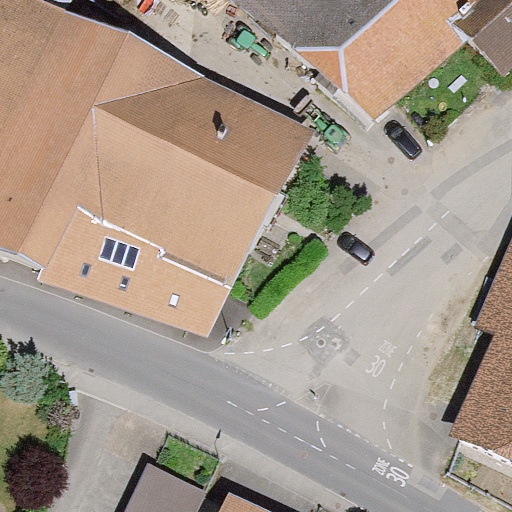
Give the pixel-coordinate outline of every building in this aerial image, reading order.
[(339,128),(60,0),(2,0),(0,4),(0,256),(216,344),(339,128)] [(511,0),(256,0),(390,132),(496,47),(511,64),(511,0)] [(511,282),(494,323),(507,329),(462,430),(511,451),(511,282)] [(160,461),(135,511),(205,511),(217,488),(160,461)] [(270,511),(228,493),(219,511),(270,511)]
